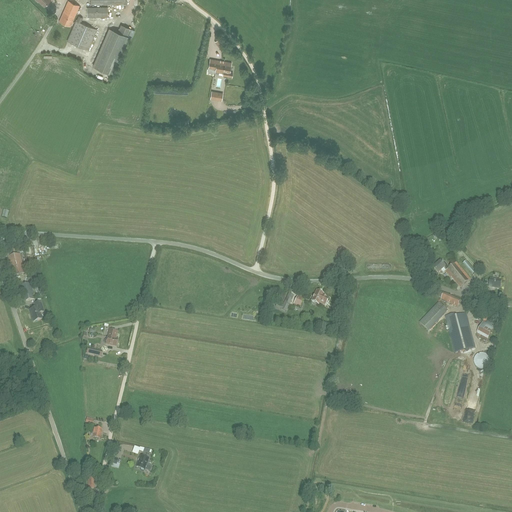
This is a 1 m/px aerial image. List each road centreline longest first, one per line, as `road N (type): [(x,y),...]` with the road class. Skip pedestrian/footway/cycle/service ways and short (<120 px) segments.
road 1 (unclassified): [(511,305),(399,278),(274,278),(169,243),(0,233)]
road 2 (track): [(254,272),(274,186),(262,102),(246,56),(189,0)]
road 3 (track): [(157,242),(93,511)]
road 4 (unclassified): [(81,511),(0,270)]
